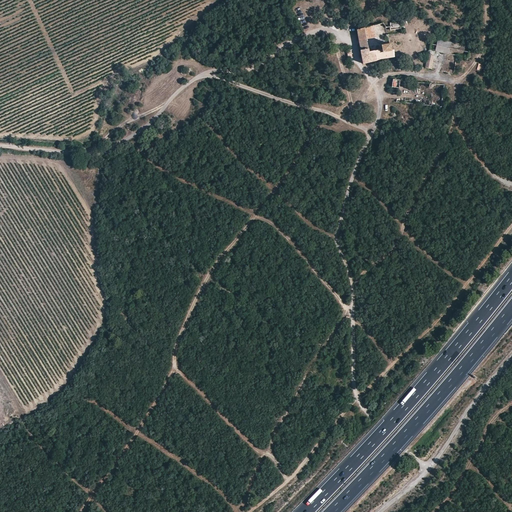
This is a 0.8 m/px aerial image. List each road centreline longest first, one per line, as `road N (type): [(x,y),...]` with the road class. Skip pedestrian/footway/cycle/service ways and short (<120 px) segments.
road 1 (track): [(351,312),(337,228),(379,101),(339,33),(314,30),(210,71),(135,134),(107,147),(0,145)]
road 2 (track): [(250,511),(358,401),(351,312),(267,219),(157,166),(129,136)]
road 3 (track): [(256,214),(206,277),(174,364),(288,479)]
road 4 (track): [(428,467),(358,401),(511,225)]
road 5 (motorway): [(511,279),(305,511)]
road 6 (motorway): [(330,511),(511,306)]
road 7 (track): [(383,511),(443,452),(511,357)]
road 8 (track): [(371,133),(202,75)]
